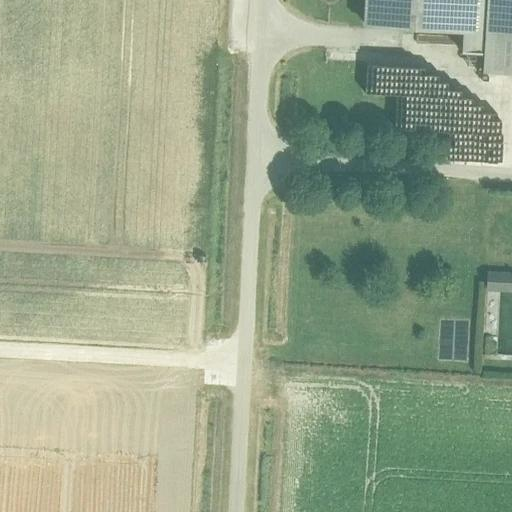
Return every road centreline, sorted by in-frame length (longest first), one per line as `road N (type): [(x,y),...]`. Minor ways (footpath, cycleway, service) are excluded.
road 1 (unclassified): [(238,511),(266,0)]
road 2 (unknown): [(264,42),(409,50),(511,142)]
